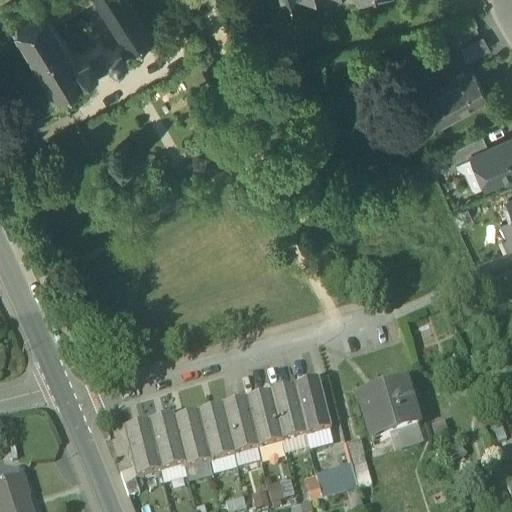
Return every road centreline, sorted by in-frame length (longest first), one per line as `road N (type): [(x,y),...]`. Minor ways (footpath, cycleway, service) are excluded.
road 1 (residential): [(71,410),(379,317)]
road 2 (tertiary): [(57,384),(0,259)]
